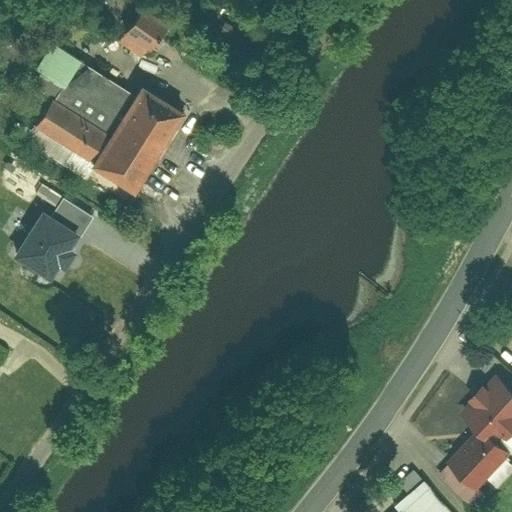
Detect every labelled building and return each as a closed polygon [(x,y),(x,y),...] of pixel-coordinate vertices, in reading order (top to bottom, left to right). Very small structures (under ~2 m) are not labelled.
[(149,0),(121,33),(143,52),(172,18),(151,0),(149,0)] [(84,54),(57,94),(112,130),(139,89),(84,54)] [(112,130),(94,158),(138,187),(190,106),(146,78),(139,89),(112,130)] [(39,123),(94,158),(112,130),(57,94),(39,123)] [(46,274),(74,230),(39,209),(12,252),(46,274)] [(511,386),(495,372),(486,382),(483,379),(470,393),(473,396),(464,407),(481,422),(497,437),(511,420),(511,386)] [(511,446),(511,420),(497,437),(509,448),(510,449),(511,446)] [(497,437),(481,422),(448,458),(477,484),(509,448),(497,437)] [(477,484),(448,458),(435,472),(470,504),(483,490),(477,484)] [(390,504),(396,510),(397,511),(448,511),(420,478),(390,504)]
